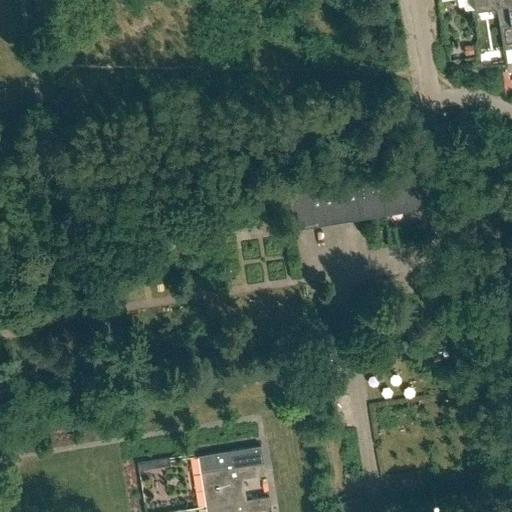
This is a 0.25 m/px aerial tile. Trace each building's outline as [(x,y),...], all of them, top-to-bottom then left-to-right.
[(472,0),(474,8),(496,5),(495,0),(472,0)] [(511,0),(495,0),(496,5),(497,5),(497,4),(507,2),(510,23),(499,25),(503,49),(511,47),(511,0)] [(289,228),(295,227),(427,206),(421,172),(289,194),(290,196),(284,197),(289,228)] [(395,346),(398,357),(413,355),(411,343),(395,346)] [(245,500),(245,499),(241,477),(256,475),(256,476),(265,474),(260,445),(198,455),(206,506),(245,500)] [(246,511),(247,510),(261,508),(261,509),(270,507),(268,495),(245,499),(245,500),(206,506),(207,511),(246,511)] [(366,511),(364,498),(352,500),(354,511),(366,511)] [(342,511),(354,511),(352,500),(340,502),(342,511)]
